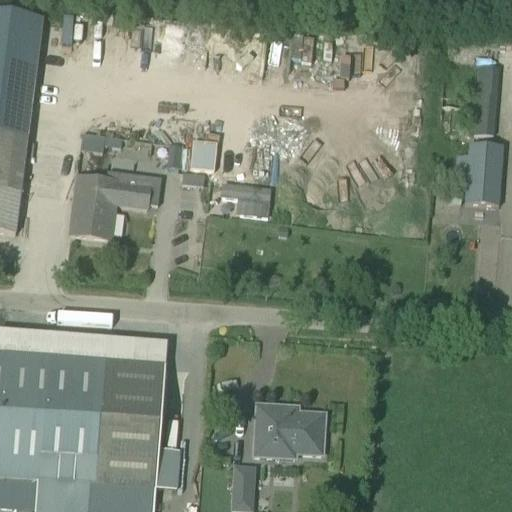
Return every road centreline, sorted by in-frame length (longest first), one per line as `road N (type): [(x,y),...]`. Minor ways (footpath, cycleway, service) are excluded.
road 1 (unclassified): [(511,338),(0,301)]
road 2 (unknown): [(201,316),(189,511)]
